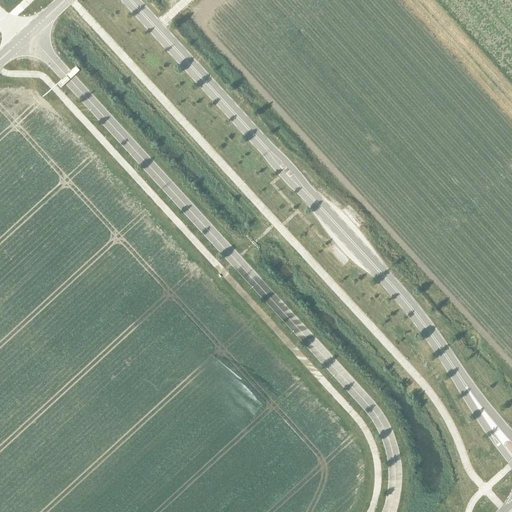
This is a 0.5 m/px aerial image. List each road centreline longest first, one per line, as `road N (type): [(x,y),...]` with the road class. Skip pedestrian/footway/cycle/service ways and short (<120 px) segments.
road 1 (unclassified): [(388,511),(397,493),(394,462),(361,397),(29,34)]
road 2 (tertiary): [(313,202),(448,360)]
road 3 (tertiary): [(130,0),(261,144)]
road 4 (tertiary): [(448,360),(478,421),(511,465)]
